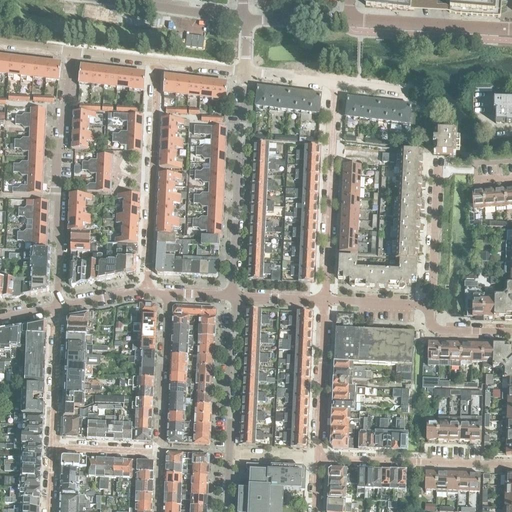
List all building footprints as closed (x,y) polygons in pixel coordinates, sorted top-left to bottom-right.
[(377,0),(377,7),(388,8),(388,0),(377,0)] [(388,0),(388,8),(399,9),(399,0),(388,0)] [(399,0),(399,9),(410,10),(410,0),(399,0)] [(511,0),(410,0),(410,10),(414,10),(414,3),(437,5),(446,6),(450,6),(449,13),(500,17),(501,14),(501,9),(501,7),(501,5),(502,3),(502,1),(508,1),(511,1),(511,0)] [(0,57),(0,74),(8,76),(10,59),(0,57)] [(23,60),(10,59),(8,76),(21,77),(23,60)] [(23,60),(21,77),(34,79),(36,62),(23,60)] [(36,62),(34,79),(47,80),(49,63),(36,62)] [(61,65),(49,63),(47,80),(59,82),(61,65)] [(92,85),(94,68),(81,67),(79,84),(92,85)] [(107,70),(94,68),(92,85),(105,87),(107,70)] [(107,70),(105,87),(117,88),(119,72),(107,70)] [(119,72),(117,88),(130,90),(132,73),(119,72)] [(145,74),(132,73),(130,90),(144,92),(145,74)] [(165,77),(164,94),(176,95),(177,79),(165,77)] [(177,79),(176,95),(188,97),(189,80),(177,79)] [(189,80),(188,97),(201,98),(202,81),(189,80)] [(214,83),(202,81),(201,98),(213,100),(214,83)] [(214,83),(213,100),(226,101),(226,84),(214,83)] [(287,112),(290,92),(258,88),(255,108),(287,112)] [(290,92),(287,112),(319,116),(321,96),(290,92)] [(377,122),(380,102),(348,99),(345,119),(377,122)] [(511,125),(511,100),(494,100),(494,112),(496,112),(496,124),(506,124),(506,125),(511,125)] [(412,106),(380,102),(377,122),(409,126),(412,106)] [(16,117),(16,121),(46,122),(46,110),(30,109),(30,114),(24,114),(21,117),(16,117)] [(73,113),(73,125),(89,126),(89,119),(95,119),(95,114),(73,113)] [(113,114),(113,119),(119,119),(122,122),(127,123),(127,127),(144,128),(144,116),(143,116),(113,114)] [(162,120),(161,132),(178,133),(178,129),(178,126),(183,126),(184,121),(164,120),(162,120)] [(15,124),(15,125),(21,125),(24,128),(29,129),(29,134),(45,134),(46,122),(16,121),(16,122),(15,124)] [(73,125),(72,137),(95,138),(95,134),(89,133),(89,126),(73,125)] [(227,128),(221,128),(222,126),(217,126),(217,128),(194,126),(194,135),(211,136),(210,141),(227,142),(227,128)] [(113,134),(112,139),(143,140),(144,128),(127,127),(127,132),(121,132),(118,135),(113,134)] [(161,132),(161,144),(183,145),(183,140),(177,140),(177,136),(178,136),(178,133),(161,132)] [(456,156),(457,134),(435,132),(434,140),(433,140),(433,147),(434,147),(434,155),(456,156)] [(15,140),(14,145),(45,146),(45,134),(29,134),(29,138),(23,138),(20,141),(15,140)] [(95,138),(72,137),(72,150),(88,151),(89,143),(95,143),(95,138)] [(112,139),(112,143),(118,143),(120,146),(126,147),(126,152),(132,152),(142,153),(143,140),(112,139)] [(196,148),(196,152),(226,154),(227,142),(210,141),(210,146),(205,146),(202,148),(196,148)] [(161,144),(160,156),(177,157),(177,150),(182,150),(183,145),(161,144)] [(254,144),(253,154),(269,155),(269,156),(276,156),(276,150),(269,150),(269,145),(254,144)] [(14,145),(14,149),(20,149),(22,152),(28,153),(28,157),(44,158),(45,146),(14,145)] [(296,152),(296,156),(319,157),(320,148),(304,147),(304,152),(296,152)] [(226,154),(196,152),(196,157),(201,157),(204,160),(210,160),(209,165),(226,166),(226,154)] [(400,167),(399,174),(421,175),(422,168),(423,168),(423,165),(423,162),(422,162),(422,156),(422,154),(422,153),(420,153),(407,153),(401,153),(401,152),(400,153),(400,155),(400,167)] [(253,154),(253,165),(275,166),(285,167),(285,161),(278,161),(268,160),(269,156),(269,155),(253,154)] [(82,167),(112,168),(113,156),(97,155),(96,160),(91,160),(88,163),(82,162),(82,167)] [(160,156),(160,169),(181,170),(182,164),(176,164),(177,157),(160,156)] [(319,157),(296,156),(296,160),(296,161),(304,161),(303,166),(319,167),(319,157)] [(14,164),(13,169),(44,170),(44,158),(28,157),(28,162),(22,162),(19,165),(14,164)] [(201,172),(195,172),(195,176),(225,178),(226,166),(209,165),(209,170),(204,170),(201,172)] [(253,165),(252,175),(268,176),(268,171),(275,172),(275,166),(253,165)] [(295,171),(295,176),(319,177),(319,167),(303,166),(303,171),(295,171)] [(112,168),(82,167),(82,171),(88,171),(90,174),(96,175),(96,179),(112,180),(112,168)] [(343,177),(361,178),(361,167),(343,167),(343,177)] [(44,170),(13,169),(13,173),(19,173),(22,176),(27,177),(27,181),(43,182),(44,170)] [(421,175),(399,174),(398,196),(420,197),(421,189),(425,190),(425,183),(421,183),(421,175)] [(159,187),(175,188),(175,180),(181,181),(182,176),(159,175),(159,187)] [(252,175),(252,186),(275,187),(275,182),(267,182),(268,176),(252,175)] [(225,178),(195,176),(194,181),(200,181),(203,184),(208,184),(208,189),(225,190),(225,178)] [(319,177),(295,176),(295,180),(303,181),(302,186),(318,186),(319,177)] [(343,177),(342,188),(360,189),(361,178),(343,177)] [(112,180),(96,179),(95,184),(90,184),(87,187),(81,186),(81,191),(111,193),(112,180)] [(43,182),(27,181),(27,186),(21,186),(18,188),(12,188),(12,193),(42,195),(43,182)] [(252,186),(251,196),(267,197),(267,192),(274,193),(275,187),(252,186)] [(302,191),(294,190),(294,195),(318,196),(318,186),(302,186),(302,191)] [(159,187),(158,199),(181,200),(181,195),(175,195),(175,188),(159,187)] [(360,189),(342,188),(342,199),(360,200),(360,189)] [(225,190),(208,189),(208,194),(202,193),(200,196),(194,196),(194,200),(224,201),(225,190)] [(495,209),(494,190),(482,191),(484,209),(495,209)] [(504,190),(494,190),(495,209),(506,208),(504,190)] [(484,209),(482,191),(472,192),(474,210),(484,209)] [(69,207),(86,208),(86,205),(85,205),(86,201),(91,201),(92,196),(70,195),(69,207)] [(116,215),(116,219),(139,221),(140,196),(118,195),(118,197),(117,200),(123,201),(123,204),(123,208),(120,208),(120,215),(116,215)] [(318,196),(294,195),(294,199),(294,200),(302,200),(302,205),(317,206),(318,196)] [(251,196),(251,207),(274,208),(274,203),(266,202),(267,197),(251,196)] [(398,196),(398,218),(419,219),(420,211),(424,211),(424,205),(420,205),(420,197),(398,196)] [(158,199),(158,211),(174,212),(174,204),(181,205),(181,200),(158,199)] [(342,199),(341,210),(359,211),(360,200),(342,199)] [(224,201),(194,200),(193,205),(199,205),(202,208),(207,208),(207,213),(223,214),(224,201)] [(19,209),(18,213),(49,215),(49,202),(33,201),(33,207),(27,207),(24,209),(19,209)] [(293,210),(293,214),(317,216),(317,206),(302,205),(301,210),(293,210)] [(86,208),(69,207),(68,216),(68,219),(91,221),(91,216),(85,216),(85,212),(86,212),(86,208)] [(251,207),(250,217),(266,218),(266,213),(273,213),(274,208),(251,207)] [(341,210),(341,221),(359,222),(359,211),(341,210)] [(158,211),(157,223),(180,224),(180,219),(174,219),(174,212),(158,211)] [(49,215),(18,213),(18,218),(24,218),(26,221),(32,221),(32,226),(48,227),(49,215)] [(193,220),(192,224),(223,226),(223,214),(207,213),(207,218),(201,217),(198,220),(193,220)] [(317,216),(293,214),(293,218),(293,219),(301,219),(301,225),(316,225),(317,216)] [(250,217),(250,228),(273,229),(273,224),(266,223),(266,218),(250,217)] [(419,219),(398,218),(396,239),(418,240),(419,233),(423,233),(423,227),(419,226),(419,219)] [(91,221),(68,219),(67,232),(71,232),(85,233),(85,229),(84,229),(84,225),(91,225),(91,221)] [(116,220),(116,224),(122,225),(122,228),(121,232),(138,233),(139,221),(116,219),(116,220)] [(341,221),(340,232),(358,233),(359,222),(341,221)] [(180,224),(157,223),(157,235),(158,235),(173,236),(173,229),(180,229),(180,224)] [(192,224),(192,229),(198,229),(201,232),(206,232),(206,237),(220,238),(223,238),(223,226),(192,224)] [(293,229),(292,234),(316,235),(316,225),(301,225),(300,229),(293,229)] [(48,227),(32,226),(32,231),(26,230),(23,233),(17,233),(17,237),(47,239),(48,227)] [(250,228),(250,238),(265,239),(265,234),(272,234),(273,229),(250,228)] [(90,233),(85,233),(71,232),(71,243),(96,244),(96,239),(90,238),(90,233)] [(137,245),(138,233),(121,232),(121,236),(122,236),(121,239),(115,239),(115,245),(118,245),(127,245),(137,245)] [(340,232),(340,243),(358,244),(358,233),(340,232)] [(316,235),(292,234),(292,239),(300,239),(300,244),(315,245),(316,235)] [(167,245),(176,246),(184,246),(188,246),(189,246),(189,241),(176,241),(177,236),(173,236),(158,235),(158,245),(167,245)] [(47,251),(47,239),(17,237),(17,242),(23,242),(25,245),(31,245),(31,250),(31,251),(51,252),(51,251),(47,251)] [(189,241),(189,246),(197,247),(202,247),(211,247),(215,247),(219,247),(220,238),(206,237),(202,237),(202,242),(189,241)] [(250,238),(249,249),(272,250),(272,245),(265,244),(265,239),(250,238)] [(418,240),(396,239),(396,258),(395,261),(399,261),(417,262),(418,254),(422,254),(422,248),(418,248),(418,240)] [(96,254),(96,244),(71,243),(71,253),(93,254),(96,254)] [(358,244),(340,243),(339,254),(357,254),(358,244)] [(116,279),(117,261),(112,261),(113,245),(108,244),(107,252),(107,256),(107,263),(106,281),(116,279)] [(315,245),(300,244),(300,249),(292,249),(292,253),(315,254),(315,245)] [(126,277),(127,245),(118,245),(117,261),(116,279),(126,277)] [(136,272),(137,246),(137,245),(127,245),(126,277),(133,275),(136,272)] [(156,273),(155,273),(158,276),(165,276),(167,245),(157,245),(156,273)] [(167,245),(165,276),(174,277),(175,258),(170,258),(170,254),(175,254),(175,251),(175,249),(176,246),(167,245)] [(175,258),(174,277),(183,277),(184,246),(176,246),(175,249),(175,251),(179,251),(179,258),(175,258)] [(188,246),(184,246),(183,277),(192,277),(193,259),(187,259),(188,246)] [(193,259),(192,277),(200,278),(201,260),(202,247),(197,247),(196,259),(193,259)] [(208,278),(209,278),(211,247),(202,247),(201,260),(200,278),(202,278),(208,278)] [(211,247),(209,278),(211,278),(216,279),(218,277),(218,276),(219,260),(214,260),(215,247),(211,247)] [(249,249),(249,259),(264,260),(264,255),(271,255),(272,250),(249,249)] [(50,262),(51,252),(31,251),(31,256),(9,255),(9,261),(30,262),(30,261),(31,261),(50,262)] [(292,253),(291,258),(299,258),(299,263),(315,264),(315,254),(292,253)] [(98,254),(96,254),(93,254),(93,263),(87,263),(86,284),(96,283),(98,254)] [(106,281),(107,263),(102,263),(102,254),(98,254),(96,283),(106,281)] [(339,258),(338,280),(350,281),(349,285),(352,287),(403,290),(405,288),(405,284),(416,284),(417,262),(399,261),(399,271),(356,269),(357,259),(339,258)] [(76,287),(77,264),(77,259),(73,259),(73,264),(70,264),(69,285),(72,287),(76,287)] [(249,259),(248,270),(271,271),(271,270),(271,266),(271,265),(264,265),(264,260),(249,259)] [(24,266),(24,269),(15,269),(15,271),(24,272),(30,271),(50,272),(50,262),(31,261),(30,261),(30,262),(30,266),(24,266)] [(291,268),(291,273),(314,274),(315,264),(299,263),(299,268),(291,268)] [(77,264),(76,287),(85,285),(86,265),(77,264)] [(248,270),(248,280),(263,281),(263,276),(270,276),(271,271),(248,270)] [(271,273),(271,281),(280,282),(280,271),(275,271),(272,270),(272,273),(271,273)] [(5,273),(3,298),(13,299),(14,280),(10,280),(10,271),(5,271),(5,273)] [(30,271),(24,272),(24,278),(25,278),(25,281),(49,282),(50,272),(30,271)] [(314,283),(314,274),(291,273),(290,277),(298,278),(298,283),(314,283)] [(49,290),(49,282),(25,281),(23,281),(14,280),(13,299),(47,293),(49,290)] [(503,297),(495,296),(495,301),(495,318),(505,319),(505,322),(511,321),(511,285),(511,286),(511,285),(507,285),(506,293),(503,297)] [(494,300),(484,300),(483,318),(495,318),(495,301),(495,296),(494,296),(494,300)] [(483,318),(484,300),(473,300),(472,318),(483,318)] [(134,306),(133,315),(137,315),(157,316),(157,308),(155,305),(139,305),(134,306)] [(173,309),(173,316),(181,317),(182,307),(176,306),(173,309)] [(201,308),(200,317),(216,318),(216,315),(216,311),(214,309),(201,308)] [(246,310),(246,320),(269,321),(269,317),(261,316),(262,311),(246,310)] [(72,325),(93,326),(97,327),(99,313),(70,318),(67,320),(67,325),(72,325)] [(289,318),(288,322),(312,323),(313,313),(297,313),(297,318),(289,318)] [(157,316),(139,315),(137,315),(137,325),(142,325),(156,325),(157,316)] [(337,315),(336,325),(353,326),(353,316),(337,316),(337,315)] [(173,316),(172,326),(189,327),(190,317),(188,317),(181,317),(173,316)] [(199,321),(198,327),(216,328),(216,318),(200,317),(199,317),(199,321)] [(246,320),(245,330),(261,331),(261,326),(269,326),(269,321),(246,320)] [(288,322),(288,327),(296,327),(296,332),(312,333),(312,323),(288,322)] [(47,337),(48,326),(48,325),(47,324),(46,324),(46,323),(21,328),(21,336),(27,336),(47,337)] [(72,325),(67,325),(67,336),(86,337),(87,337),(87,331),(93,331),(93,326),(72,325)] [(142,331),(141,334),(156,334),(156,325),(142,325),(142,331)] [(172,326),(172,336),(189,337),(189,331),(194,332),(194,327),(189,327),(172,326)] [(194,327),(194,332),(198,332),(198,337),(215,338),(215,328),(198,327),(194,327)] [(350,327),(341,327),(340,330),(336,330),(334,363),(412,367),(413,334),(380,332),(380,331),(378,329),(375,328),(374,330),(374,332),(359,331),(359,329),(357,328),(352,327),(350,327)] [(12,330),(11,350),(20,351),(21,347),(21,336),(21,328),(12,330)] [(10,355),(11,350),(12,330),(2,332),(1,360),(0,364),(5,364),(5,360),(5,358),(6,358),(6,355),(10,355)] [(245,330),(245,339),(268,341),(268,336),(260,336),(261,331),(245,330)] [(311,343),(311,333),(296,332),(296,337),(288,337),(288,338),(280,337),(280,341),(283,342),(288,342),(311,343)] [(155,343),(156,334),(141,334),(141,343),(155,343)] [(27,336),(26,347),(47,348),(47,337),(27,336)] [(67,336),(66,346),(93,346),(93,344),(91,344),(91,342),(86,342),(86,337),(67,336)] [(172,336),(171,346),(193,347),(193,344),(189,344),(189,337),(172,336)] [(214,347),(215,338),(198,337),(198,341),(194,341),(193,341),(193,344),(193,347),(198,347),(214,347)] [(245,339),(244,349),(260,350),(260,345),(273,345),(273,341),(268,341),(245,339)] [(311,343),(288,342),(283,342),(282,351),(295,352),(310,352),(311,343)] [(493,346),(492,363),(492,367),(500,367),(504,371),(504,380),(507,380),(511,379),(511,360),(511,361),(511,344),(511,342),(504,343),(504,346),(493,346)] [(141,343),(141,352),(155,352),(155,343),(141,343)] [(438,362),(439,344),(428,344),(428,367),(438,367),(438,362)] [(450,344),(439,344),(438,362),(449,362),(450,344)] [(450,344),(449,362),(449,367),(460,368),(460,366),(461,345),(450,344)] [(472,363),(472,345),(461,345),(460,366),(471,366),(472,363)] [(482,345),(472,345),(472,363),(481,363),(482,345)] [(482,345),(481,363),(483,363),(492,363),(493,346),(482,345)] [(108,347),(93,346),(66,346),(66,355),(92,356),(92,352),(107,352),(108,347)] [(171,346),(171,356),(188,356),(188,351),(193,351),(193,347),(171,346)] [(47,348),(26,347),(21,347),(20,351),(20,353),(26,353),(26,358),(46,359),(47,353),(47,348)] [(214,357),(214,347),(198,347),(197,357),(214,357)] [(244,349),(244,359),(267,360),(267,355),(260,355),(260,350),(244,349)] [(135,360),(140,361),(154,361),(155,352),(141,352),(135,351),(135,352),(135,360)] [(310,352),(295,352),(295,357),(287,356),(287,361),(310,362),(310,352)] [(93,356),(92,356),(66,355),(65,365),(92,366),(93,356)] [(276,360),(276,355),(267,355),(267,360),(267,365),(271,365),(271,360),(276,360)] [(188,356),(171,356),(170,366),(187,366),(188,356)] [(214,357),(197,357),(197,367),(214,367),(214,357)] [(46,359),(26,358),(25,369),(46,370),(46,366),(46,359)] [(267,360),(244,359),(243,369),(259,369),(259,364),(267,365),(267,360)] [(154,370),(154,361),(140,361),(140,370),(154,370)] [(286,365),(286,366),(286,371),(294,371),(310,372),(310,362),(287,361),(286,365)] [(334,371),(364,372),(365,372),(365,368),(353,368),(353,364),(334,363),(334,371)] [(92,366),(65,365),(65,375),(72,376),(86,376),(92,376),(92,366)] [(187,366),(170,366),(170,376),(187,376),(187,371),(192,371),(192,366),(187,366)] [(197,367),(192,366),(192,371),(196,371),(196,377),(213,377),(214,367),(197,367)] [(46,370),(25,369),(25,384),(45,386),(46,375),(46,374),(46,370)] [(154,370),(140,370),(134,369),(134,378),(137,378),(154,379),(154,370)] [(259,369),(243,369),(243,378),(266,379),(267,375),(259,374),(259,369)] [(286,376),(286,380),(309,381),(310,372),(294,371),(294,376),(286,376)] [(334,371),(333,379),(352,380),(366,381),(366,377),(366,373),(365,372),(364,372),(334,371)] [(411,382),(411,374),(401,374),(401,382),(404,382),(405,382),(411,382)] [(72,376),(65,375),(64,385),(91,386),(98,387),(98,382),(85,381),(86,376),(72,376)] [(191,386),(191,381),(187,380),(187,376),(170,376),(169,385),(186,386),(191,386)] [(196,381),(191,381),(191,386),(213,387),(213,377),(196,377),(196,381)] [(154,379),(137,378),(136,389),(153,390),(154,379)] [(275,381),(275,379),(271,379),(266,379),(243,378),(243,388),(258,389),(258,384),(275,384),(275,381)] [(333,379),(333,387),(355,388),(366,389),(366,386),(366,385),(352,384),(352,380),(333,379)] [(309,381),(286,380),(286,385),(293,385),(293,390),(309,391),(309,381)] [(410,391),(411,386),(411,382),(405,382),(405,388),(402,388),(401,390),(409,391),(410,391)] [(100,387),(98,387),(91,386),(64,385),(64,395),(85,396),(85,391),(100,392),(100,387)] [(186,386),(169,385),(169,395),(186,396),(186,386)] [(23,386),(21,415),(21,416),(43,416),(43,406),(33,406),(34,397),(44,397),(45,387),(23,386)] [(213,387),(191,386),(190,390),(195,391),(195,396),(212,397),(213,387)] [(365,396),(366,389),(355,388),(333,387),(333,395),(355,396),(365,396)] [(258,389),(243,388),(242,398),(265,399),(266,394),(258,394),(258,389)] [(153,390),(136,389),(136,391),(136,398),(132,398),(132,399),(153,400),(153,390)] [(285,390),(277,390),(277,399),(285,399),(308,400),(309,391),(293,390),(293,395),(285,395),(285,390)] [(511,401),(511,390),(507,390),(502,390),(502,401),(507,401),(511,401)] [(450,396),(450,391),(438,391),(438,396),(438,405),(443,405),(443,396),(450,396)] [(85,396),(64,395),(63,407),(84,408),(85,396)] [(186,400),(186,396),(169,395),(168,405),(186,405),(190,406),(190,401),(190,400),(186,400)] [(355,396),(333,395),(332,403),(355,404),(355,396)] [(190,401),(190,406),(195,406),(212,407),(212,397),(195,396),(195,402),(190,401)] [(274,404),(274,399),(265,399),(242,398),(242,407),(257,408),(257,403),(265,403),(265,404),(274,404)] [(153,400),(132,399),(132,410),(152,411),(153,400)] [(308,410),(308,400),(285,399),(285,404),(292,405),(292,410),(308,410)] [(332,403),(332,411),(351,412),(354,412),(355,404),(332,403)] [(185,415),(186,405),(168,405),(168,415),(185,415)] [(212,407),(195,406),(194,416),(212,416),(212,407)] [(257,408),(242,407),(241,417),(265,418),(265,413),(257,413),(257,408)] [(96,440),(97,418),(97,415),(89,415),(89,408),(84,411),(83,411),(83,418),(88,418),(88,431),(87,440),(96,440)] [(83,418),(83,411),(63,410),(63,418),(83,418)] [(152,411),(132,410),(132,412),(135,413),(135,421),(152,422),(152,411)] [(308,410),(292,410),(292,415),(276,414),(276,418),(307,419),(308,410)] [(331,419),(349,420),(354,421),(359,421),(359,416),(351,415),(351,412),(332,411),(331,419)] [(359,421),(359,424),(359,425),(363,426),(363,432),(359,431),(358,451),(367,451),(368,420),(368,417),(368,413),(359,413),(359,416),(359,421)] [(43,416),(21,416),(21,415),(14,414),(14,425),(22,425),(23,426),(43,426),(43,416)] [(185,415),(168,415),(168,424),(189,425),(189,423),(185,423),(185,415)] [(189,423),(189,425),(211,426),(212,416),(194,416),(194,421),(190,421),(190,423),(189,423)] [(119,425),(115,425),(114,441),(123,441),(123,418),(121,418),(121,417),(120,417),(119,418),(119,425)] [(241,417),(241,427),(256,427),(256,422),(264,422),(265,418),(241,417)] [(88,418),(83,418),(63,418),(63,429),(88,431),(88,418)] [(106,418),(97,418),(96,440),(105,441),(106,418)] [(115,418),(106,418),(105,441),(114,441),(115,425),(115,418)] [(128,418),(123,418),(123,441),(132,442),(133,425),(127,425),(128,418)] [(307,419),(276,418),(275,423),(292,424),(291,429),(307,430),(307,419)] [(349,420),(331,419),(331,429),(354,431),(355,426),(349,426),(349,420)] [(375,451),(375,432),(371,432),(372,420),(368,420),(367,451),(375,451)] [(375,432),(375,451),(383,452),(384,420),(380,420),(379,432),(375,432)] [(388,420),(384,420),(383,452),(391,452),(392,433),(387,433),(388,420)] [(135,421),(135,431),(151,432),(152,422),(135,421)] [(392,433),(391,452),(399,452),(400,421),(396,421),(396,433),(392,433)] [(400,421),(399,452),(407,453),(408,433),(404,433),(405,421),(400,421)] [(437,441),(438,423),(427,423),(426,441),(437,441)] [(449,424),(438,423),(437,441),(448,442),(449,424)] [(168,424),(167,434),(184,435),(185,429),(189,429),(189,425),(168,424)] [(449,424),(448,442),(459,442),(460,424),(449,424)] [(460,424),(459,442),(470,442),(471,424),(460,424)] [(481,425),(471,424),(470,442),(481,443),(481,425)] [(189,425),(189,429),(194,429),(193,435),(211,436),(211,426),(189,425)] [(43,426),(23,426),(23,431),(8,430),(8,435),(14,435),(43,436),(43,426)] [(256,427),(241,427),(240,436),(264,437),(264,435),(264,433),(256,432),(256,427)] [(88,431),(63,429),(62,438),(82,439),(87,440),(88,431)] [(283,434),(283,438),(306,439),(307,430),(291,429),(291,434),(283,434)] [(354,431),(331,429),(330,439),(353,440),(354,438),(348,438),(349,435),(354,435),(354,431)] [(151,432),(135,431),(133,431),(133,434),(135,434),(134,442),(151,443),(151,432)] [(184,435),(167,434),(167,442),(168,444),(188,445),(189,439),(184,439),(184,435)] [(43,436),(14,435),(14,445),(42,446),(43,436)] [(193,440),(189,439),(188,445),(208,446),(210,444),(211,436),(193,435),(193,440)] [(264,437),(240,436),(240,446),(256,447),(256,442),(263,442),(264,437)] [(306,439),(283,438),(283,443),(291,443),(290,449),(306,449),(306,439)] [(353,440),(330,439),(330,448),(333,450),(353,451),(353,440)] [(42,446),(14,445),(0,444),(0,449),(22,451),(22,456),(42,457),(42,446)] [(166,455),(166,464),(187,465),(187,464),(183,463),(183,460),(187,461),(188,454),(168,453),(166,455)] [(192,464),(187,464),(187,465),(209,466),(209,458),(208,455),(188,454),(187,461),(192,461),(192,464)] [(42,457),(22,456),(21,462),(4,462),(4,467),(5,467),(41,468),(42,457)] [(87,469),(87,460),(64,459),(62,460),(62,468),(80,469),(87,469)] [(86,488),(86,489),(90,489),(91,478),(95,478),(96,460),(87,460),(87,469),(86,474),(86,478),(86,488)] [(96,460),(95,478),(100,479),(99,490),(104,491),(105,461),(96,460)] [(105,461),(104,491),(108,491),(109,479),(113,479),(114,461),(105,461)] [(122,494),(122,489),(123,461),(114,461),(113,479),(118,479),(118,484),(117,484),(116,494),(122,494)] [(132,480),(132,472),(132,468),(133,462),(123,461),(122,489),(126,489),(127,480),(132,480)] [(132,468),(132,472),(136,472),(136,473),(153,473),(154,463),(137,462),(137,468),(132,468)] [(187,469),(187,465),(166,464),(165,474),(187,475),(187,471),(183,471),(183,467),(187,468),(187,469)] [(209,466),(187,465),(187,469),(192,469),(191,475),(208,476),(209,466)] [(303,469),(247,466),(247,469),(251,473),(250,491),(240,491),(240,497),(237,497),(237,508),(239,508),(238,511),(281,511),(282,490),(304,491),(305,472),(303,469)] [(41,468),(5,467),(4,472),(21,473),(21,478),(41,479),(41,468)] [(80,469),(62,468),(61,477),(86,478),(86,474),(80,473),(80,469)] [(329,472),(328,480),(358,481),(358,471),(353,471),(353,476),(347,476),(347,470),(331,470),(329,472)] [(366,495),(367,471),(358,471),(358,481),(357,485),(357,490),(361,490),(361,495),(366,495)] [(374,491),(375,471),(367,471),(365,501),(369,502),(369,490),(374,491)] [(381,502),(383,471),(375,471),(374,491),(377,491),(377,502),(381,502)] [(390,491),(391,472),(383,471),(381,502),(385,502),(385,499),(386,491),(390,491)] [(399,472),(391,472),(390,491),(398,491),(399,472)] [(406,492),(407,473),(407,472),(399,472),(398,491),(398,500),(401,500),(402,492),(406,492)] [(153,473),(136,473),(136,483),(153,483),(153,473)] [(437,492),(438,474),(426,473),(425,491),(437,492)] [(184,481),(187,481),(187,476),(187,475),(165,474),(165,485),(182,486),(182,475),(184,475),(184,481)] [(438,474),(437,492),(448,492),(449,474),(438,474)] [(460,474),(449,474),(448,492),(459,493),(460,474)] [(460,474),(459,493),(470,493),(470,475),(460,474)] [(208,487),(208,476),(191,475),(191,476),(187,476),(187,481),(191,481),(191,486),(208,487)] [(470,475),(470,493),(480,493),(480,475),(470,475)] [(61,477),(61,487),(86,488),(86,478),(61,477)] [(4,478),(4,488),(40,490),(41,479),(21,478),(4,478)] [(328,480),(328,490),(347,491),(346,490),(347,485),(357,485),(358,481),(328,480)] [(153,483),(136,483),(132,483),(132,488),(135,488),(135,494),(152,494),(153,483)] [(182,486),(165,485),(164,495),(186,496),(186,492),(182,492),(182,486)] [(186,492),(186,496),(207,497),(208,487),(191,486),(191,492),(186,492)] [(86,488),(61,487),(60,496),(85,497),(86,497),(86,489),(86,488)] [(40,490),(4,488),(4,493),(20,494),(20,499),(40,500),(40,490)] [(347,491),(328,490),(328,500),(346,501),(346,500),(352,501),(352,491),(346,490),(347,491)] [(152,504),(152,494),(135,494),(130,493),(130,499),(133,499),(133,498),(135,498),(135,504),(152,504)] [(186,496),(164,495),(164,506),(181,506),(182,496),(186,496)] [(60,496),(60,504),(90,505),(90,501),(84,501),(85,497),(60,496)] [(186,496),(186,501),(190,502),(190,507),(207,507),(207,497),(186,496)] [(39,509),(40,500),(20,499),(5,499),(5,504),(21,504),(21,508),(39,509)] [(328,500),(327,508),(353,510),(355,510),(359,510),(359,505),(352,505),(352,501),(346,500),(346,501),(328,500)]
